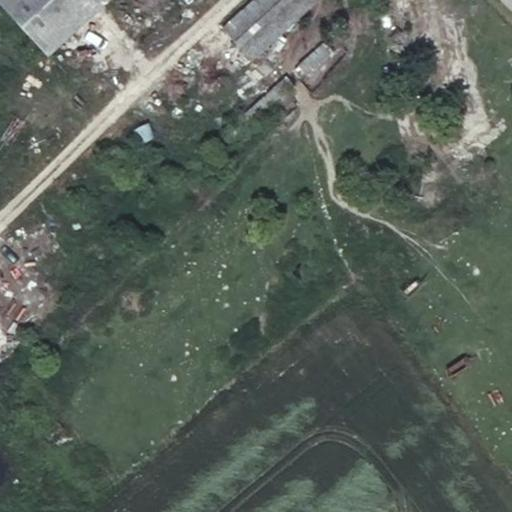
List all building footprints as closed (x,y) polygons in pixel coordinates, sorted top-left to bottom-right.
[(0,0),(0,1),(49,55),(108,0),(0,0)] [(170,48),(223,0),(111,0),(105,6),(148,53),(163,40),(170,48)] [(252,59),(317,0),(316,0),(254,0),(223,29),(252,59)] [(301,81),(347,38),(338,28),(292,71),(301,81)] [(250,127),(293,88),(284,78),(242,117),(250,127)] [(231,144),(246,130),(238,120),(223,134),(231,144)]
